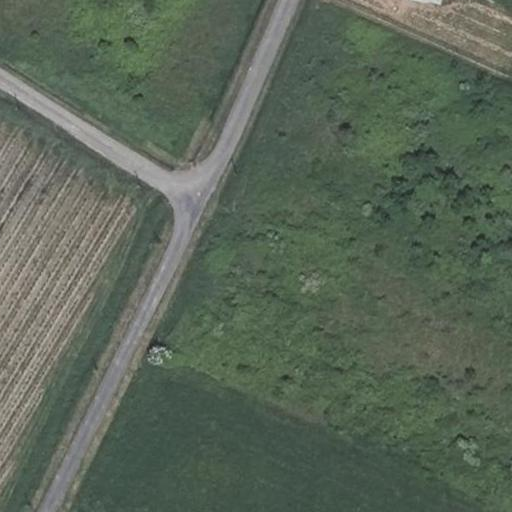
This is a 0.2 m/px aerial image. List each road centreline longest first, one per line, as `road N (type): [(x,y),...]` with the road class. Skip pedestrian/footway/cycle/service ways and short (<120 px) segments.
road 1 (unclassified): [(202,203),(49,511)]
road 2 (unclassified): [(202,203),(0,71)]
road 3 (unclassified): [(298,0),(202,203)]
